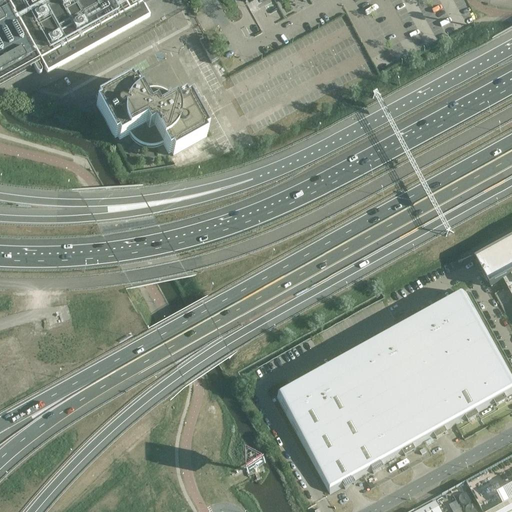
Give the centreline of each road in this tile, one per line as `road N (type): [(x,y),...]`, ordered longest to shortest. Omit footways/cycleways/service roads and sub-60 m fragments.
road 1 (motorway): [(34,511),(121,421),(198,359),(511,181)]
road 2 (motorway): [(511,86),(302,198),(222,230),(108,255),(0,259)]
road 3 (motorway): [(0,284),(122,280),(216,258),(309,220),(511,113)]
road 4 (motorway): [(154,338),(511,141)]
road 5 (motorway): [(511,44),(253,183)]
road 6 (motorway): [(253,183),(148,211),(0,218)]
road 7 (motorway): [(253,183),(115,202),(0,197)]
road 8 (motorway): [(0,460),(154,338)]
road 9 (motorway): [(0,424),(154,338)]
road 10 (unclassified): [(511,434),(372,511)]
